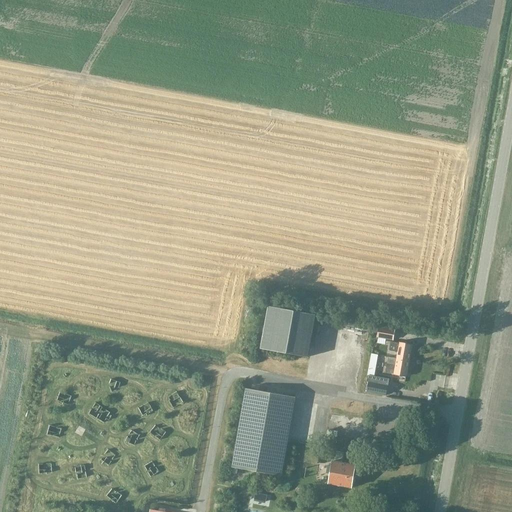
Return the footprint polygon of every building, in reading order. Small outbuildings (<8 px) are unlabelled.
[(260,349),(308,357),(316,315),(268,306),(260,349)] [(376,337),(393,340),(395,330),(378,327),(376,337)] [(411,346),(399,343),(391,342),(389,351),(397,352),(396,359),(409,361),(411,346)] [(396,359),(388,357),(385,373),(394,374),(394,375),(406,377),(409,361),(396,359)] [(369,383),(367,393),(386,396),(388,386),(369,383)] [(278,475),(292,396),(253,389),(239,468),(278,475)] [(351,487),(353,476),(355,465),(331,461),(330,466),(327,466),(326,473),(329,473),(328,483),(351,487)]
